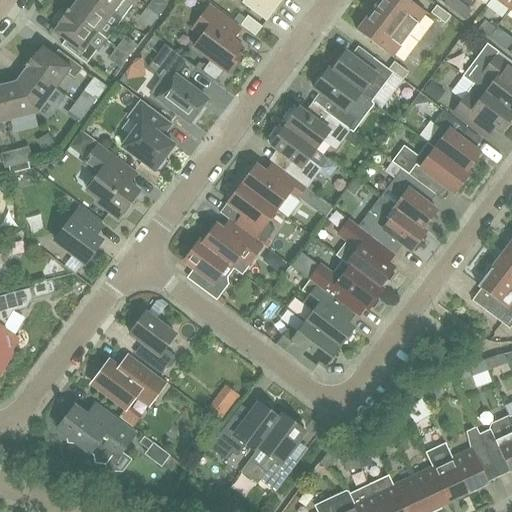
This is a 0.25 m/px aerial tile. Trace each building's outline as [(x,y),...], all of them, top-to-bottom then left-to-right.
[(97,32),(112,12),(95,0),(77,0),(69,11),(97,32)] [(133,0),(95,0),(112,12),(120,18),(133,0)] [(151,0),(147,7),(158,15),(167,4),(161,0),(151,0)] [(266,21),(281,0),(243,0),(241,3),(266,21)] [(425,13),(408,0),(378,0),(373,8),(409,35),(425,13)] [(445,0),(443,3),(454,11),(460,3),(456,0),(445,0)] [(511,0),(496,0),(509,9),(511,5),(511,0)] [(460,3),(454,11),(465,19),(471,11),(460,3)] [(450,16),(436,5),(430,13),(445,24),(450,16)] [(208,6),(192,28),(202,36),(194,47),(211,60),(202,71),(214,80),(217,77),(218,78),(224,70),(227,72),(244,50),(231,40),(239,30),(208,6)] [(150,27),(158,15),(147,7),(138,18),(150,27)] [(409,35),(373,8),(356,30),(392,57),(409,35)] [(88,44),(97,32),(69,11),(67,9),(53,28),(55,29),(53,32),(65,40),(61,45),(86,64),(96,50),(88,44)] [(262,27),(247,16),(240,25),(255,36),(261,27),(262,27)] [(478,29),(489,37),(495,29),(484,21),(478,29)] [(495,29),(489,37),(500,46),(506,37),(495,29)] [(124,36),(116,47),(128,56),(136,45),(124,36)] [(164,44),(147,66),(155,75),(160,79),(150,92),(158,98),(190,122),(206,100),(184,84),(193,72),(196,68),(164,44)] [(49,51),(42,47),(41,49),(38,47),(24,66),(26,67),(27,67),(55,88),(67,72),(74,78),(82,68),(58,50),(54,55),(49,51)] [(120,67),(128,56),(116,47),(108,59),(120,67)] [(379,93),(393,73),(388,69),(373,58),(366,67),(345,52),(331,71),(330,71),(360,94),(362,95),(369,85),(379,93)] [(511,112),(511,82),(505,77),(511,68),(511,67),(496,55),(488,65),(477,57),(463,76),(474,84),(511,112)] [(394,62),(388,69),(393,73),(402,80),(408,72),(394,62)] [(36,113),(55,88),(27,67),(26,67),(15,82),(36,113)] [(352,105),(360,94),(330,71),(331,71),(328,68),(313,88),(335,105),(328,114),(348,130),(361,113),(352,105)] [(434,99),(442,89),(432,81),(424,91),(434,99)] [(36,113),(15,82),(0,85),(0,95),(7,120),(36,113)] [(511,115),(511,112),(474,84),(452,113),(469,125),(476,116),(499,133),(511,115)] [(74,103),(86,112),(95,100),(83,91),(74,103)] [(122,146),(154,170),(155,169),(159,169),(165,162),(164,157),(173,145),(162,136),(171,123),(141,101),(128,118),(138,125),(122,146)] [(78,123),(86,112),(74,103),(66,114),(78,123)] [(350,131),(348,130),(328,114),(321,124),(298,107),(297,109),(295,108),(292,108),(284,120),(284,122),(286,124),(284,126),(315,150),(321,142),(324,141),(335,150),(350,131)] [(479,153),(459,137),(466,128),(443,111),(434,124),(438,127),(426,143),(465,172),(479,153)] [(309,158),(315,150),(284,126),(282,129),(280,128),(278,128),(269,139),(270,142),(271,143),(270,146),(291,162),(284,171),(305,187),(306,188),(321,169),(309,160),(309,158)] [(85,150),(93,140),(81,131),(70,146),(77,151),(85,150)] [(465,172),(426,143),(416,155),(403,146),(391,162),(404,171),(420,184),(426,188),(434,179),(454,194),(468,174),(465,172)] [(122,162),(98,144),(83,164),(98,175),(86,190),(99,199),(97,202),(118,218),(120,215),(124,216),(130,208),(128,204),(138,191),(125,181),(133,170),(122,162)] [(18,164),(28,161),(32,160),(28,146),(14,150),(18,164)] [(9,166),(18,164),(14,150),(1,153),(4,167),(9,166)] [(297,198),(305,187),(284,171),(272,162),(265,172),(255,165),(241,184),(276,210),(289,192),(297,198)] [(436,211),(413,193),(420,184),(404,171),(397,181),(393,178),(378,197),(422,230),(422,229),(436,211)] [(266,223),(276,210),(241,184),(226,203),(240,214),(233,223),(245,232),(262,245),(265,247),(270,241),(267,239),(274,229),(266,223)] [(422,229),(422,230),(378,197),(357,226),(380,243),(388,234),(410,251),(425,232),(422,229)] [(94,236),(102,226),(78,209),(54,240),(72,254),(83,262),(84,263),(101,241),(94,236)] [(380,243),(357,226),(349,220),(338,235),(346,241),(336,255),(342,260),(378,287),(379,287),(384,280),(388,281),(394,274),(391,270),(393,268),(386,263),(393,253),(380,243)] [(250,261),(262,245),(245,232),(238,242),(215,225),(201,243),(201,244),(231,266),(232,266),(238,257),(244,262),(250,261)] [(511,239),(503,251),(511,257),(511,239)] [(233,267),(232,266),(231,266),(201,244),(201,243),(198,241),(183,261),(206,278),(199,287),(216,300),(228,284),(227,278),(226,276),(233,267)] [(511,257),(503,251),(490,268),(511,284),(511,257)] [(72,254),(66,263),(77,271),(83,262),(72,254)] [(382,289),(379,287),(378,287),(342,260),(332,274),(320,265),(309,280),(354,314),(357,316),(364,306),(367,309),(369,307),(373,308),(378,301),(376,297),(382,289)] [(511,324),(511,284),(490,268),(477,286),(493,298),(484,310),(509,328),(511,324)] [(49,293),(45,280),(32,284),(35,297),(49,293)] [(347,323),(354,314),(309,280),(301,290),(309,296),(304,303),(314,310),(305,322),(338,347),(343,341),(347,341),(352,334),(351,330),(353,328),(347,323)] [(31,298),(29,288),(0,295),(0,373),(12,353),(11,352),(19,339),(6,331),(5,329),(3,328),(13,311),(26,307),(31,298)] [(175,335),(145,312),(129,333),(148,347),(139,359),(161,375),(174,356),(164,348),(175,335)] [(338,347),(305,322),(296,334),(288,328),(276,345),(310,371),(318,362),(324,366),(325,364),(330,364),(335,358),(334,353),(338,347)] [(149,405),(164,385),(127,356),(118,368),(108,361),(91,383),(125,409),(136,395),(149,405)] [(481,361),(485,371),(498,366),(494,357),(481,361)] [(472,375),(485,371),(481,361),(469,366),(472,375)] [(227,421),(243,396),(228,387),(212,412),(227,421)] [(423,397),(430,405),(440,396),(433,388),(423,397)] [(430,405),(423,397),(413,406),(419,414),(430,405)] [(258,447),(279,419),(270,412),(271,410),(271,408),(271,406),(269,404),(268,403),(266,402),(263,402),(261,403),(260,405),(258,403),(238,430),(227,422),(208,447),(226,461),(232,453),(236,456),(245,444),(256,452),(259,448),(258,447)] [(131,459),(121,452),(134,434),(113,418),(95,405),(87,416),(74,406),(72,409),(62,413),(63,420),(57,429),(66,435),(67,442),(77,444),(89,453),(89,452),(93,455),(94,463),(105,464),(106,471),(122,471),(131,459)] [(284,458),(304,431),(302,430),(303,428),(303,426),(302,424),(301,422),(300,421),(297,420),(295,420),(293,421),(292,422),(282,415),(279,419),(258,447),(259,448),(269,455),(259,468),(265,473),(259,481),(275,492),(294,466),(284,458)] [(511,425),(508,418),(509,418),(508,416),(490,424),(489,428),(489,429),(478,434),(493,465),(504,460),(510,473),(511,472),(511,425)] [(391,431),(399,438),(408,427),(399,421),(391,431)] [(482,470),(493,465),(478,434),(475,427),(464,432),(469,449),(451,458),(468,493),(488,484),(482,470)] [(399,438),(391,431),(383,442),(391,448),(399,438)] [(153,443),(144,436),(139,443),(148,450),(153,443)] [(468,493),(451,458),(444,443),(425,452),(432,467),(448,502),(468,493)] [(336,458),(327,452),(319,464),(327,470),(336,458)] [(356,458),(358,468),(372,465),(369,455),(356,458)] [(358,468),(356,458),(343,461),(345,471),(358,468)] [(448,502),(432,467),(412,476),(429,511),(448,502)] [(405,511),(393,485),(388,475),(368,484),(381,511),(405,511)] [(427,511),(429,511),(412,476),(393,485),(405,511),(427,511)] [(357,511),(381,511),(368,484),(349,493),(353,503),(357,511)] [(186,498),(185,492),(180,489),(174,497),(182,503),(186,498)] [(357,511),(353,503),(349,493),(348,491),(322,503),(319,511),(318,511),(357,511)] [(214,511),(226,511),(229,509),(220,502),(213,511),(214,511)]
